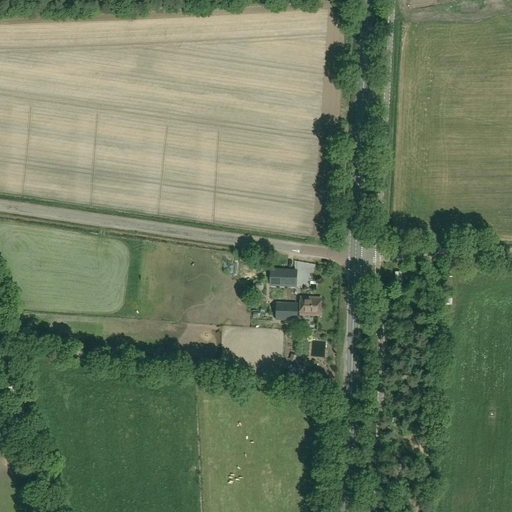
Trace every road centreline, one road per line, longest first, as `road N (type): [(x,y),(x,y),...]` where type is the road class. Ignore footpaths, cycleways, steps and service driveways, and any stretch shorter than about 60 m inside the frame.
road 1 (unclassified): [(0,206),(355,255)]
road 2 (primary): [(347,511),(355,255)]
road 3 (primary): [(355,255),(368,0)]
road 4 (unclassified): [(355,255),(511,252)]
